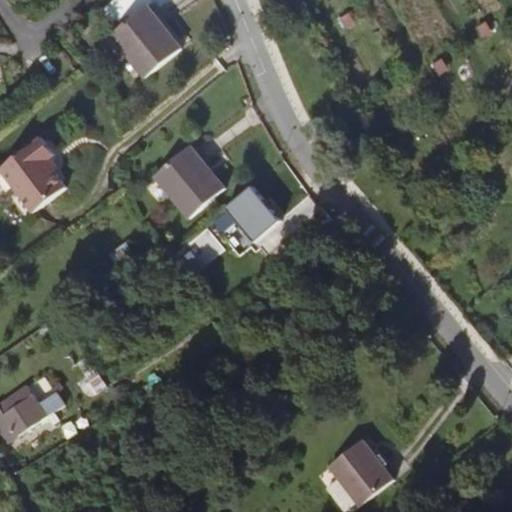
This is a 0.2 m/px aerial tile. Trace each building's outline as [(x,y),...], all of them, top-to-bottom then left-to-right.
[(150,5),(146,8),(166,35),(170,31),(150,5)] [(166,35),(146,8),(113,35),(147,78),(185,49),(170,31),(166,35)] [(350,11),(341,17),(348,28),(357,22),(350,11)] [(485,20),(476,25),(483,37),(492,32),(485,20)] [(439,73),(448,68),(442,57),(433,62),(439,73)] [(408,112),(399,118),(406,129),(415,123),(408,112)] [(3,168),(13,181),(53,150),(44,138),(3,168)] [(193,147),(157,176),(192,219),(227,190),(193,147)] [(53,150),(13,181),(36,213),(69,188),(56,169),(63,163),(53,150)] [(215,218),(241,254),(257,242),(261,247),(289,226),(260,186),(215,218)] [(47,375),(0,405),(0,407),(20,437),(66,407),(47,375)] [(20,437),(0,407),(0,426),(11,443),(20,437)] [(92,436),(82,441),(89,454),(91,453),(96,460),(107,453),(101,443),(105,441),(101,436),(94,440),(92,436)] [(361,440),(328,466),(360,506),(394,480),(361,440)] [(479,508),(502,485),(493,475),(504,466),(485,443),(447,475),(479,508)]
